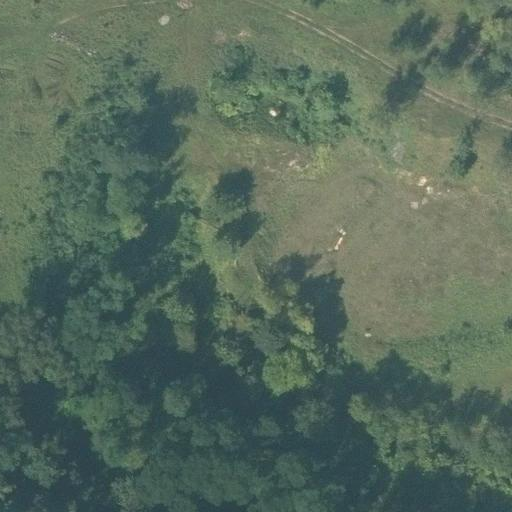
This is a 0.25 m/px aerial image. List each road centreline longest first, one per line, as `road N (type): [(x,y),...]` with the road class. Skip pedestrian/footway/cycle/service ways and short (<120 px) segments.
road 1 (track): [(511,126),(409,83),(256,0)]
road 2 (track): [(311,27),(511,12)]
